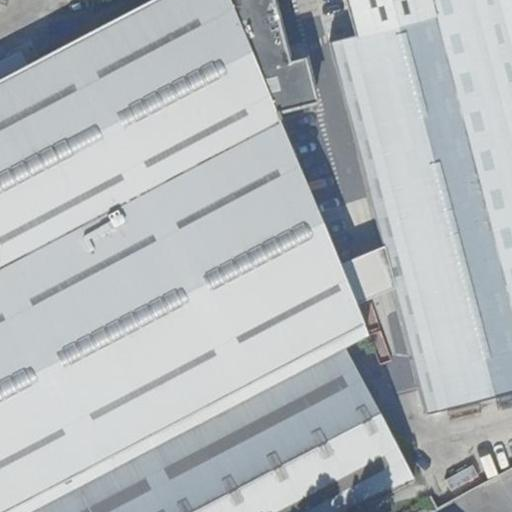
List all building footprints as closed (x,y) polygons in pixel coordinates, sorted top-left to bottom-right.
[(0,511),(17,511),(339,344),(361,333),(223,0),(145,0),(109,19),(0,76),(0,511)] [(223,0),(270,112),(310,103),(298,57),(284,60),(268,0),(223,0)] [(511,0),(344,0),(353,38),(329,43),(421,413),(511,389),(511,0)] [(348,511),(410,480),(339,344),(17,511),(348,511)] [(428,495),(434,510),(511,465),(511,427),(411,453),(428,495)]
